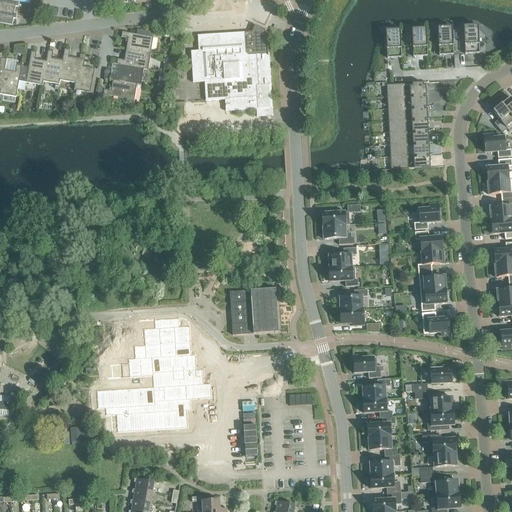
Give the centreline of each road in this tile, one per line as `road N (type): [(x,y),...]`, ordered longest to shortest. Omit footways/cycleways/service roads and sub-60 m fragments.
road 1 (residential): [(491,511),(457,138),(463,112),(485,82)]
road 2 (tertiary): [(344,472),(300,264),(295,138)]
road 3 (residential): [(311,472),(307,415),(299,412),(276,412),(279,472)]
road 4 (tertiary): [(308,0),(295,33),(295,138)]
